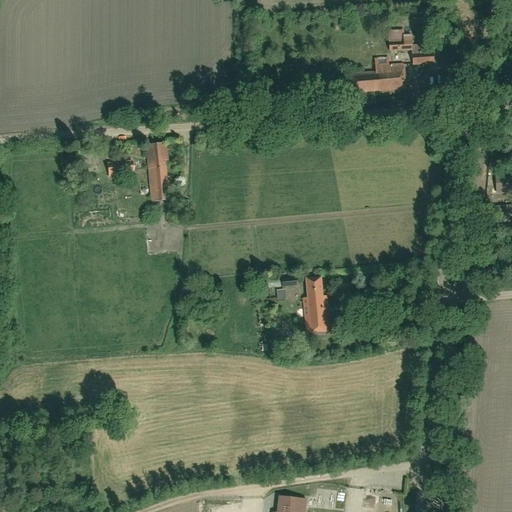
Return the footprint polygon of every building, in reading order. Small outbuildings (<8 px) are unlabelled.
[(402,37),(403,46),(413,46),(413,37),(402,37)] [(408,54),(408,65),(429,64),(428,53),(408,54)] [(348,67),(349,92),(402,90),(401,58),(374,59),(374,66),(348,67)] [(166,144),(146,146),(152,202),(173,200),(171,177),(166,177),(165,161),(168,161),(166,144)] [(511,193),(511,152),(499,153),(500,194),(511,193)] [(132,162),(109,165),(110,180),(118,180),(117,174),(133,172),(132,162)] [(326,278),(294,279),(294,292),(277,293),(277,301),(295,300),(295,333),(327,333),(326,278)] [(392,511),(394,493),(368,490),(366,511),(392,511)] [(343,511),(347,495),(336,492),(332,509),(343,511)] [(308,511),(309,500),(279,498),(278,511),(308,511)]
